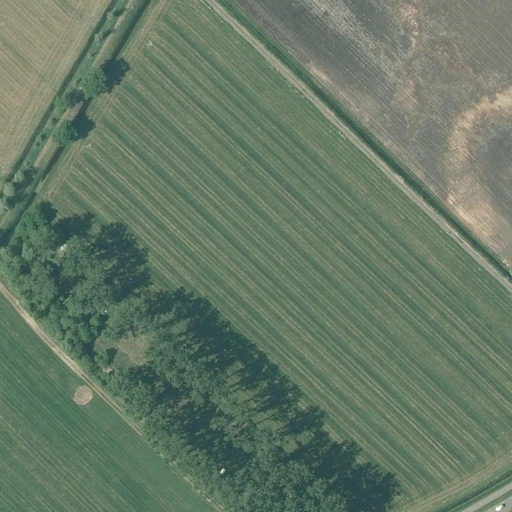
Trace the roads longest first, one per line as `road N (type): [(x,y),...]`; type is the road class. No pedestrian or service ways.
road 1 (track): [(511,291),(206,0)]
road 2 (track): [(0,288),(222,511)]
road 3 (track): [(133,0),(0,229)]
